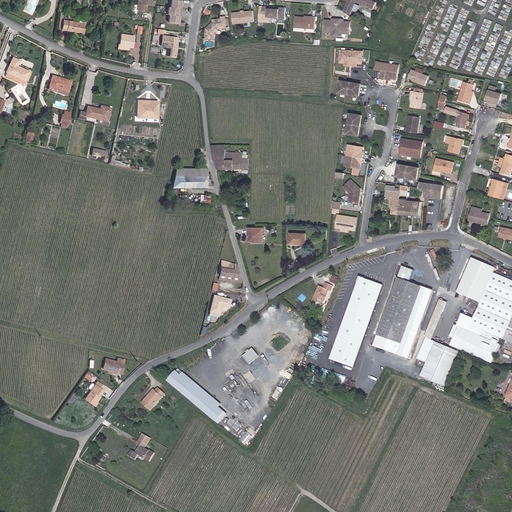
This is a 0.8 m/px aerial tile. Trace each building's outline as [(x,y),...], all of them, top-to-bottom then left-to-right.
[(131,9),(138,10),(139,4),(140,4),(140,0),(137,0),(137,5),(131,4),(131,9)] [(139,4),(138,10),(143,11),(144,5),(146,5),(149,6),(150,1),(149,0),(140,0),(140,4),(139,4)] [(368,0),(349,0),(344,12),(350,17),(356,2),(374,10),(377,4),(368,0)] [(170,9),(178,10),(180,10),(181,2),(171,1),(170,9)] [(260,7),(259,23),(263,23),(263,21),(267,22),(267,19),(272,19),(278,19),(278,21),(285,21),(285,9),(276,8),(276,10),(268,10),(268,8),(260,7)] [(177,17),(178,10),(170,9),(168,8),(167,16),(169,16),(177,17)] [(253,12),(232,14),(233,25),(254,23),(253,12)] [(179,17),(177,17),(169,16),(168,23),(178,25),(179,17)] [(316,18),(311,18),(311,19),(305,19),(295,18),(294,29),(315,30),(316,18)] [(214,25),(206,33),(205,44),(215,44),(215,38),(220,31),(227,30),(226,19),(222,20),(222,22),(217,22),(217,24),(215,26),(214,25)] [(84,33),(86,24),(79,22),(64,20),(62,30),(84,33)] [(334,22),(325,21),(325,22),(324,33),(331,34),(331,36),(342,37),(343,35),(350,35),(351,23),(342,22),(342,20),(334,20),(334,22)] [(133,48),(134,36),(121,34),(119,46),(133,48)] [(177,48),(178,39),(163,37),(161,47),(167,48),(166,57),(176,58),(177,51),(176,50),(176,48),(177,48)] [(361,50),(338,49),(338,61),(342,61),(342,63),(345,63),(345,64),(352,65),(352,64),(355,64),(355,62),(360,62),(361,50)] [(4,76),(14,80),(16,76),(24,80),(27,73),(15,67),(18,61),(11,58),(4,76)] [(390,78),(391,78),(396,80),(399,66),(378,61),(375,75),(380,76),(381,76),(381,78),(389,80),(390,78)] [(429,77),(412,70),(409,79),(426,86),(429,77)] [(75,84),(73,83),(56,79),(54,89),(72,94),(75,84)] [(348,84),(349,81),(341,79),(339,91),(359,95),(361,83),(353,81),(353,85),(348,84)] [(470,103),(471,100),(470,99),(472,91),(474,85),(473,84),(474,82),(470,80),(469,83),(464,82),(459,100),(470,103)] [(72,94),(54,89),(53,93),(71,98),(72,94)] [(498,104),(501,94),(489,90),(486,100),(498,104)] [(425,93),(412,91),(411,95),(413,95),(411,107),(422,109),(425,93)] [(162,101),(142,100),(141,117),(162,118),(162,101)] [(112,123),(115,110),(109,108),(108,112),(104,111),(93,108),(90,118),(112,123)] [(359,133),(360,125),(357,125),(358,121),(361,122),(362,113),(350,111),(346,131),(359,133)] [(456,122),(458,122),(457,126),(465,128),(470,114),(459,111),(456,122)] [(66,126),(65,130),(71,131),(74,114),(68,113),(68,117),(66,117),(64,125),(66,126)] [(417,133),(419,117),(409,116),(407,127),(406,127),(405,131),(417,133)] [(446,128),(447,123),(437,120),(435,125),(446,128)] [(447,143),(451,144),(449,151),(460,153),(463,139),(448,136),(447,143)] [(424,142),(404,139),(401,154),(421,158),(424,142)] [(360,166),(361,162),(361,160),(362,160),(364,152),(362,151),(362,150),(363,145),(348,143),(345,164),(360,166)] [(226,145),(211,146),(217,169),(249,169),(249,159),(243,158),(243,154),(243,152),(226,152),(226,145)] [(107,157),(108,150),(94,147),(92,154),(107,157)] [(511,175),(511,173),(511,152),(507,151),(505,159),(501,157),(499,165),(503,166),(501,172),(511,175)] [(452,173),(454,163),(437,159),(435,169),(452,173)] [(419,168),(411,166),(410,169),(406,168),(407,166),(399,164),(397,176),(417,180),(419,168)] [(218,187),(217,182),(214,182),(214,179),(209,178),(209,169),(179,168),(175,186),(218,187)] [(361,187),(351,177),(344,185),(350,191),(349,200),(360,201),(361,193),(359,192),(359,190),(361,189),(361,187)] [(489,195),(499,198),(504,182),(494,179),(489,195)] [(508,183),(504,182),(499,198),(503,199),(508,183)] [(425,197),(443,199),(444,186),(421,183),(420,188),(425,193),(425,197)] [(393,213),(401,214),(401,206),(398,205),(399,199),(400,199),(400,191),(390,190),(391,188),(387,188),(386,196),(391,196),(394,196),(393,207),(393,213)] [(200,203),(211,204),(211,194),(201,194),(200,203)] [(401,214),(412,215),(412,207),(406,207),(407,200),(400,199),(399,199),(398,205),(401,206),(401,214)] [(412,207),(412,215),(419,215),(420,202),(407,200),(406,207),(412,207)] [(481,212),(482,209),(472,207),(469,221),(487,224),(490,214),(481,212)] [(339,213),(338,223),(340,223),(340,224),(342,226),(356,228),(358,215),(339,213)] [(248,242),(255,242),(255,240),(265,240),(265,227),(248,227),(248,242)] [(511,239),(511,229),(501,227),(499,236),(511,239)] [(297,242),(305,242),(306,234),(290,233),(290,244),(297,244),(297,242)] [(470,257),(456,292),(479,302),(472,318),(461,314),(449,343),(491,360),(500,339),(511,343),(511,279),(493,272),(495,267),(470,257)] [(221,273),(241,277),(237,263),(223,260),(221,273)] [(413,270),(400,265),(372,345),(408,358),(432,291),(408,282),(413,270)] [(220,278),(242,281),(241,277),(221,273),(220,278)] [(331,281),(337,284),(340,277),(334,274),(331,281)] [(353,367),(381,286),(359,277),(330,358),(353,367)] [(332,289),(326,286),(324,290),(319,288),(313,299),(318,302),(316,304),(322,307),(328,293),(330,294),(332,289)] [(215,295),(211,312),(222,315),(223,307),(230,309),(233,299),(215,295)] [(426,361),(420,375),(443,386),(459,352),(432,339),(447,302),(440,298),(416,358),(426,361)] [(262,359),(257,351),(246,358),(251,366),(262,359)] [(119,374),(122,364),(115,362),(103,359),(100,369),(119,374)] [(184,396),(195,382),(184,374),(182,376),(176,372),(168,382),(184,396)] [(96,381),(84,399),(91,405),(97,396),(96,394),(101,386),(96,381)] [(207,414),(218,401),(195,382),(184,396),(207,414)] [(146,398),(140,404),(149,412),(163,395),(155,389),(147,399),(146,398)] [(223,405),(218,401),(207,414),(216,422),(225,409),(222,407),(223,405)] [(247,431),(241,440),(247,444),(253,435),(247,431)] [(146,449),(148,446),(140,441),(138,445),(140,446),(135,453),(131,451),(128,456),(134,461),(138,455),(149,463),(156,454),(151,451),(150,452),(146,449)]
